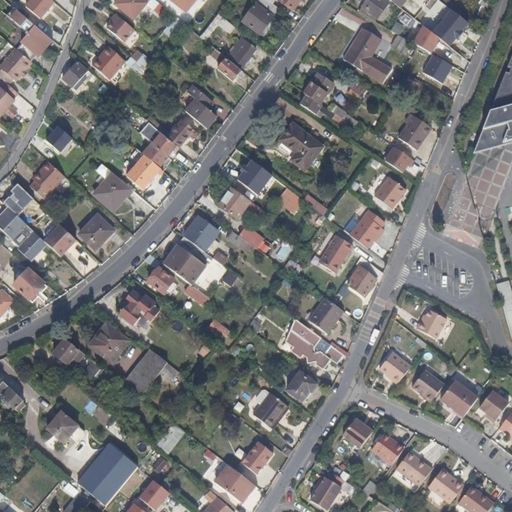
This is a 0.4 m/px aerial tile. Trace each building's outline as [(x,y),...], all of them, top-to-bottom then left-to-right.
[(38,21),(53,5),(47,0),(20,0),(17,3),(38,21)] [(143,9),(131,0),(118,0),(115,5),(120,9),(127,15),(134,21),(138,16),(143,9)] [(144,2),(142,0),(131,0),(143,9),(148,4),(144,2)] [(196,0),(171,0),(176,4),(186,12),(196,0)] [(297,6),(300,2),(301,0),(279,0),(278,2),(284,6),(288,9),(292,12),(295,10),(297,6)] [(379,17),(386,7),(389,3),(394,7),(396,5),(393,3),(392,2),(389,0),(368,0),(366,4),(362,9),(359,13),(367,18),(375,22),(376,20),(379,17)] [(260,35),(273,18),(275,15),(279,10),(272,5),(268,1),(267,3),(266,4),(262,10),(260,8),(259,7),(255,5),(253,8),(242,22),(246,25),(256,32),(260,35)] [(168,12),(158,3),(154,8),(160,13),(165,17),(166,15),(168,12)] [(54,40),(35,23),(16,5),(9,13),(20,23),(29,31),(27,33),(29,34),(23,41),(24,41),(38,54),(39,55),(46,47),(50,43),(52,44),(53,42),(54,40)] [(458,47),(459,16),(447,15),(446,24),(435,24),(435,31),(415,30),(414,51),(433,52),(433,46),(458,47)] [(135,31),(121,19),(117,17),(113,21),(107,29),(118,37),(124,43),(127,40),(131,35),(133,32),(135,31)] [(267,33),(277,21),(273,18),(260,35),(263,38),(264,37),(265,35),(267,33)] [(399,36),(404,27),(395,22),(391,31),(399,36)] [(369,58),(374,50),(379,41),(365,33),(359,30),(352,41),(341,61),(348,65),(365,75),(376,82),(379,76),(385,67),(375,61),(369,58)] [(38,54),(24,41),(16,50),(23,56),(32,63),(38,54)] [(248,61),(252,55),(255,52),(256,50),(252,47),(248,44),(247,45),(246,47),(244,50),(241,49),(239,52),(237,54),(236,56),(235,57),(236,58),(237,59),(236,61),(235,62),(234,63),(237,65),(242,69),(248,61)] [(117,68),(124,60),(122,58),(117,54),(109,48),(104,54),(98,61),(93,67),(96,70),(103,75),(108,79),(109,78),(113,73),(117,68)] [(21,76),(32,63),(23,56),(16,50),(16,49),(5,61),(0,66),(0,67),(2,70),(0,71),(0,77),(4,81),(10,86),(11,84),(13,82),(14,81),(16,82),(21,76)] [(242,71),(228,60),(215,50),(211,55),(222,65),(218,70),(232,82),(238,75),(242,78),(245,75),(241,71),(242,71)] [(140,71),(148,61),(145,58),(142,56),(138,61),(137,62),(136,64),(134,66),(132,68),(139,73),(140,71)] [(511,59),(511,62),(495,103),(479,143),(474,154),(496,148),(511,143),(511,59)] [(83,79),(85,77),(86,77),(87,77),(90,80),(90,81),(94,77),(88,72),(79,63),(73,70),(66,77),(63,81),(71,88),(72,89),(73,89),(75,88),(79,83),(83,79)] [(325,99),(329,93),(335,86),(330,82),(322,77),(318,74),(314,80),(308,89),(305,94),(304,95),(306,96),(321,105),(325,99)] [(93,88),(97,84),(99,81),(94,77),(90,81),(89,82),(88,84),(86,85),(87,87),(89,90),(91,91),(93,88)] [(13,101),(19,94),(14,90),(10,86),(4,81),(0,86),(0,117),(5,112),(11,118),(15,113),(9,108),(14,102),(13,101)] [(214,115),(208,110),(210,107),(213,103),(209,100),(204,95),(194,87),(192,89),(190,91),(188,93),(190,95),(196,101),(193,104),(189,109),(186,112),(207,131),(209,127),(213,123),(218,118),(214,115)] [(361,93),(355,89),(353,88),(352,89),(351,90),(349,94),(355,98),(360,101),(364,95),(361,93)] [(331,112),(321,105),(306,96),(305,98),(304,100),(301,105),(308,111),(317,116),(320,112),(323,114),(327,117),(332,120),(333,121),(334,120),(336,121),(344,126),(353,132),(355,128),(347,123),(331,112)] [(345,114),(344,113),(340,110),(337,108),(335,107),(334,108),(332,110),(331,112),(347,123),(355,128),(358,124),(354,121),(344,115),(345,114)] [(424,135),(429,127),(421,122),(411,115),(410,118),(408,120),(407,122),(406,124),(409,125),(407,127),(404,132),(399,139),(404,142),(417,151),(422,145),(427,137),(424,135)] [(197,135),(195,133),(191,130),(186,125),(183,122),(181,125),(178,128),(174,132),(171,136),(174,138),(178,141),(182,145),(183,144),(185,142),(189,137),(190,139),(191,139),(192,140),(197,135)] [(159,133),(149,124),(146,127),(151,131),(154,134),(156,136),(158,138),(161,134),(159,133)] [(314,160),(319,153),(322,150),(323,148),(319,145),(308,137),(303,133),(295,126),(293,125),(288,132),(280,142),(286,146),(297,154),(295,156),(291,162),(295,165),(305,172),(308,167),(314,160)] [(59,127),(47,141),(60,153),(72,139),(59,127)] [(168,134),(162,129),(159,133),(161,134),(161,135),(165,138),(168,134)] [(177,148),(169,141),(165,138),(161,135),(155,142),(153,141),(151,144),(153,145),(163,154),(167,158),(177,148)] [(167,158),(163,154),(153,145),(144,156),(151,162),(159,169),(159,170),(169,158),(167,158)] [(389,150),(383,167),(405,175),(411,158),(389,150)] [(154,179),(161,171),(159,170),(159,169),(151,162),(144,156),(138,152),(134,157),(140,162),(133,170),(128,176),(127,177),(143,191),(154,179)] [(57,185),(65,178),(58,171),(48,163),(42,170),(36,175),(38,178),(29,187),(36,194),(43,201),(50,193),(57,185)] [(253,190),(256,186),(253,183),(255,181),(257,181),(258,183),(262,186),(269,177),(258,169),(255,167),(254,167),(248,175),(241,185),(235,191),(241,195),(247,200),(252,195),(254,192),(253,192),(253,190)] [(162,175),(164,173),(161,171),(154,179),(157,182),(162,175)] [(124,200),(132,190),(120,180),(112,173),(98,189),(94,195),(93,196),(97,199),(109,209),(113,212),(118,206),(124,200)] [(392,211),(406,192),(389,179),(378,193),(374,198),(392,211)] [(10,209),(18,217),(34,201),(18,185),(11,193),(13,195),(5,204),(10,209)] [(271,195),(274,193),(275,191),(274,189),(270,187),(266,192),(264,195),(263,196),(262,198),(264,200),(267,201),(268,199),(271,195)] [(237,221),(250,203),(247,200),(241,195),(235,191),(232,189),(219,207),(237,221)] [(292,216),(303,204),(287,189),(276,201),(292,216)] [(304,204),(323,216),(327,209),(309,197),(304,204)] [(31,229),(20,219),(18,217),(10,209),(0,219),(0,229),(14,243),(17,239),(24,245),(20,251),(31,262),(45,248),(46,249),(49,246),(45,243),(39,237),(36,234),(31,229)] [(373,243),(377,239),(378,240),(384,233),(381,230),(385,225),(368,213),(365,218),(357,228),(349,238),(356,244),(363,249),(367,252),(373,243)] [(107,239),(114,232),(109,227),(98,217),(95,220),(85,230),(80,236),(84,240),(90,245),(96,251),(102,244),(107,239)] [(209,246),(216,237),(219,233),(215,230),(210,226),(206,223),(198,218),(194,224),(188,232),(185,236),(183,238),(194,245),(205,253),(209,246)] [(60,258),(76,241),(69,234),(61,226),(45,243),(49,246),(60,258)] [(245,240),(239,236),(232,231),(230,234),(228,236),(227,238),(229,240),(232,242),(240,247),(242,244),(245,240)] [(342,262),(347,255),(351,247),(343,242),(335,237),(329,247),(324,255),(319,264),(326,268),(335,274),(339,266),(339,265),(341,262),(342,262)] [(208,266),(199,259),(203,254),(205,253),(194,245),(183,238),(177,246),(171,255),(163,265),(167,268),(177,276),(188,283),(191,286),(192,287),(199,277),(208,266)] [(246,255),(252,246),(247,242),(245,240),(242,244),(240,247),(239,249),(239,250),(246,255)] [(275,259),(282,263),(291,248),(283,244),(275,259)] [(230,262),(220,254),(218,253),(213,259),(223,266),(231,272),(235,266),(230,262)] [(160,263),(158,262),(150,255),(149,256),(145,261),(149,264),(153,268),(157,267),(160,263)] [(365,299),(376,280),(379,282),(383,274),(369,264),(362,260),(357,268),(349,281),(346,287),(365,299)] [(299,274),(302,266),(288,261),(285,269),(299,274)] [(349,281),(357,268),(355,267),(347,280),(349,281)] [(171,285),(173,282),(174,281),(175,280),(170,277),(163,272),(161,270),(159,268),(157,270),(154,274),(151,278),(148,282),(148,283),(150,285),(153,287),(159,291),(164,295),(167,291),(171,285)] [(29,301),(44,285),(29,271),(24,276),(20,281),(13,289),(11,291),(18,298),(29,308),(33,304),(29,301)] [(20,281),(24,276),(20,272),(15,277),(20,281)] [(227,272),(222,283),(233,288),(238,277),(227,272)] [(505,317),(511,315),(511,297),(508,282),(497,285),(505,317)] [(33,304),(48,288),(44,285),(29,301),(33,304)] [(211,301),(202,294),(192,287),(191,286),(187,291),(191,294),(203,303),(207,306),(209,304),(211,301)] [(7,311),(11,307),(12,305),(14,305),(15,303),(10,298),(6,295),(4,293),(3,292),(2,291),(0,294),(0,317),(2,316),(7,311)] [(155,317),(160,312),(154,308),(157,304),(145,295),(142,298),(135,293),(129,301),(130,302),(132,303),(128,309),(121,317),(128,322),(137,330),(143,321),(149,326),(155,317)] [(341,317),(344,313),(334,306),(332,304),(325,299),(316,312),(321,315),(315,325),(328,335),(331,331),(336,325),(341,317)] [(436,339),(447,319),(429,309),(426,315),(423,321),(421,320),(417,327),(436,339)] [(315,325),(321,315),(316,312),(309,321),(315,325)] [(214,320),(207,329),(223,342),(230,333),(214,320)] [(255,333),(261,325),(254,320),(248,328),(255,333)] [(335,349),(313,333),(295,320),(285,343),(293,347),(291,352),(302,358),(303,355),(308,357),(308,362),(317,365),(316,368),(324,372),(331,361),(337,365),(343,355),(335,349)] [(120,354),(129,342),(122,337),(111,328),(106,324),(99,333),(93,341),(100,347),(96,352),(104,359),(111,365),(120,354)] [(74,358),(78,353),(80,351),(71,344),(65,339),(53,355),(61,361),(65,363),(66,365),(68,366),(69,365),(74,358)] [(96,352),(100,347),(93,341),(88,347),(96,352)] [(161,372),(168,363),(162,359),(150,349),(123,384),(141,398),(161,372)] [(398,384),(411,366),(392,352),(381,369),(387,373),(392,376),(390,379),(398,384)] [(100,371),(102,368),(89,358),(87,360),(84,364),(77,373),(81,377),(90,384),(92,381),(96,376),(100,371)] [(173,381),(180,373),(175,369),(168,363),(161,372),(173,381)] [(439,392),(444,385),(425,370),(412,387),(420,392),(420,393),(425,396),(424,398),(431,403),(439,392)] [(307,398),(317,386),(317,385),(316,384),(309,379),(302,373),(300,373),(299,375),(297,377),(291,385),(289,388),(287,391),(291,394),(299,399),(302,401),(303,402),(304,402),(307,398)] [(17,397),(8,388),(1,382),(0,380),(0,396),(3,399),(0,403),(8,410),(11,406),(19,414),(21,411),(24,407),(25,406),(23,404),(22,401),(17,397)] [(463,418),(478,399),(455,381),(440,401),(463,418)] [(494,423),(508,404),(491,392),(478,409),(485,414),(488,416),(487,419),(494,423)] [(271,421),(283,405),(268,394),(257,408),(252,416),(267,428),(271,421)] [(64,443),(72,434),(76,438),(78,439),(81,439),(84,435),(84,431),(83,430),(70,418),(62,411),(58,416),(53,421),(47,428),(53,434),(64,443)] [(511,443),(511,413),(499,428),(510,438),(508,441),(511,443)] [(373,432),(356,419),(343,435),(360,449),(373,432)] [(167,432),(156,446),(162,450),(173,436),(167,432)] [(391,465),(404,448),(385,433),(371,451),(391,465)] [(239,467),(257,478),(273,453),(255,442),(239,467)] [(129,479),(138,467),(110,445),(79,485),(107,507),(117,495),(129,479)] [(419,487),(432,470),(408,452),(395,468),(419,487)] [(242,502),(254,485),(248,480),(239,473),(225,463),(213,480),(242,502)] [(449,504),(463,487),(441,470),(427,488),(449,504)] [(327,511),(342,488),(341,487),(345,481),(338,477),(330,472),(326,477),(324,476),(319,484),(322,486),(317,492),(316,491),(310,500),(327,511)] [(369,480),(362,491),(369,496),(377,485),(369,480)] [(149,511),(153,511),(168,495),(151,482),(136,501),(149,511)] [(233,511),(236,509),(228,503),(215,492),(211,489),(205,497),(213,504),(205,511),(233,511)] [(465,511),(486,511),(492,505),(469,489),(457,506),(465,511)] [(83,511),(92,502),(88,499),(86,498),(81,503),(77,509),(74,511),(73,511),(83,511)]
